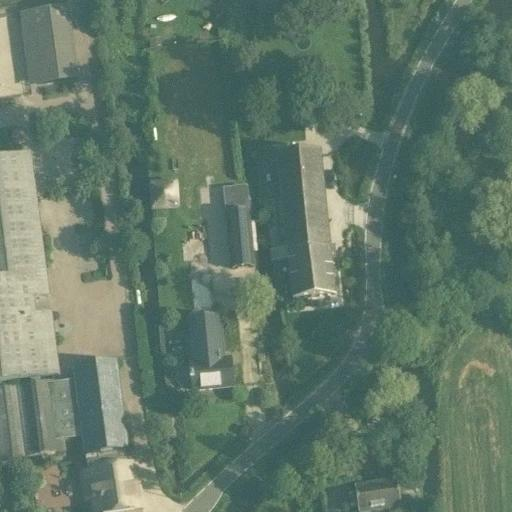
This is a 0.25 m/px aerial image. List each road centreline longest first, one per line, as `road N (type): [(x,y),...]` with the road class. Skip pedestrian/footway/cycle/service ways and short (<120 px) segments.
road 1 (tertiary): [(190,511),(346,366),(367,332),(373,227),(388,152),(411,92),(464,0)]
road 2 (track): [(98,135),(80,0)]
